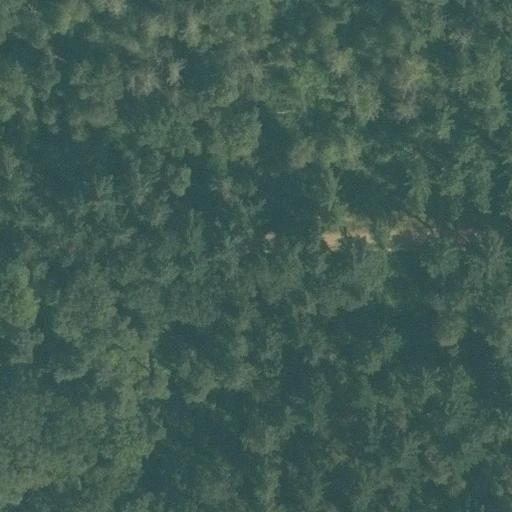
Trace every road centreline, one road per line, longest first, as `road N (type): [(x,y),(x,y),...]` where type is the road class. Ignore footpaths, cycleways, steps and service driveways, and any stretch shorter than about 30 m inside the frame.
road 1 (track): [(511,235),(0,244)]
road 2 (track): [(0,345),(241,511)]
